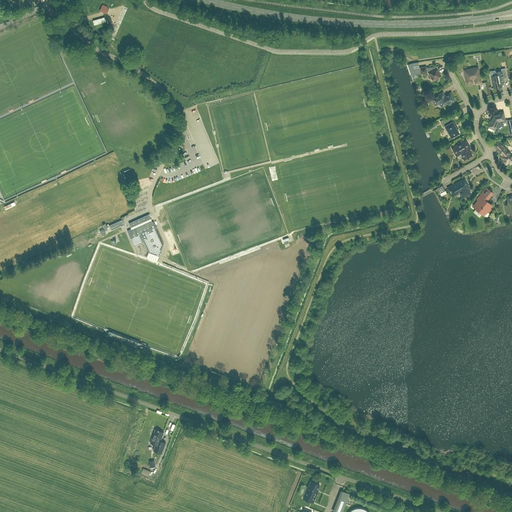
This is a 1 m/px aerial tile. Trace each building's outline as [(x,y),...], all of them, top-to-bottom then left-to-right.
[(102,5),(100,11),(107,14),(109,9),(106,8),(107,7),(102,5)] [(433,68),(432,67),(426,68),(426,67),(420,67),(421,73),(428,72),(429,75),(429,78),(431,78),(432,80),(434,79),(437,80),(438,77),(441,75),(436,67),(433,68)] [(481,82),(478,67),(464,70),(467,83),(473,82),(472,79),(474,79),(475,83),(481,82)] [(507,77),(505,68),(501,69),(502,71),(495,72),(496,75),(491,76),(494,88),(491,88),(501,86),(501,82),(504,81),(503,78),(507,77)] [(441,107),(443,106),(447,104),(449,104),(450,102),(455,99),(451,92),(444,96),(442,92),(431,98),(435,105),(439,103),(441,107)] [(505,120),(503,112),(494,114),(493,113),(488,117),(490,119),(487,126),(495,130),(496,127),(501,123),(500,121),(505,120)] [(449,133),(451,137),(459,132),(453,121),(451,122),(448,117),(440,121),(443,127),(445,126),(447,129),(446,130),(448,133),(449,133)] [(470,147),(466,140),(452,148),(456,155),(458,154),(461,155),(464,160),(467,158),(468,158),(469,158),(468,157),(471,156),(471,155),(471,154),(470,151),(469,151),(467,149),(470,147)] [(511,155),(502,145),(496,150),(502,155),(501,158),(503,160),(502,160),(506,164),(508,162),(509,163),(511,163),(511,161),(511,155)] [(129,169),(123,171),(125,175),(124,175),(125,177),(126,177),(127,181),(133,178),(129,169)] [(469,187),(464,179),(448,188),(452,196),(457,193),(458,194),(459,194),(460,193),(463,197),(470,193),(467,187),(469,187)] [(447,193),(442,185),(437,188),(441,196),(447,193)] [(491,192),(486,187),(476,199),(478,200),(473,206),(483,215),(487,211),(488,212),(491,209),(490,207),(492,205),(485,199),(491,192)] [(149,214),(129,223),(130,227),(150,218),(149,214)] [(124,224),(123,220),(109,226),(111,230),(124,224)] [(150,223),(149,221),(127,230),(133,243),(144,238),(150,251),(159,254),(163,245),(152,222),(150,223)] [(99,227),(77,238),(82,249),(104,238),(99,227)] [(153,450),(161,454),(166,442),(160,440),(164,432),(156,429),(153,436),(153,435),(150,442),(155,444),(153,450)] [(314,481),(310,479),(308,485),(307,484),(303,497),(313,501),(315,495),(316,492),(317,491),(316,490),(319,483),(314,481)] [(341,511),(349,493),(343,491),(334,511),(341,511)]
